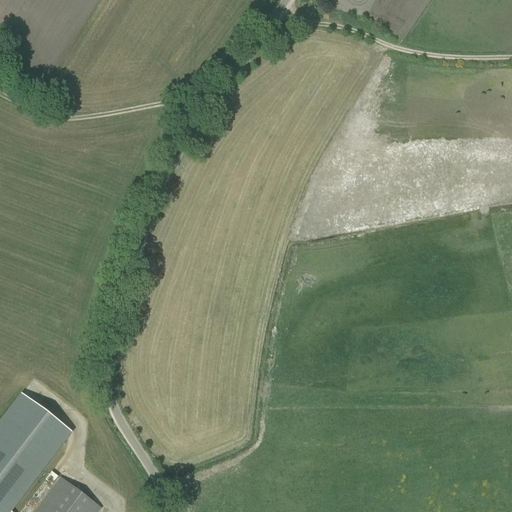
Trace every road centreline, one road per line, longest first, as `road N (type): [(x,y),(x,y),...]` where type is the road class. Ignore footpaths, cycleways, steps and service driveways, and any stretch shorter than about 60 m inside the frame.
road 1 (tertiary): [(167,511),(106,394),(110,319),(171,166),(287,0)]
road 2 (track): [(203,110),(177,102),(65,119),(0,93)]
